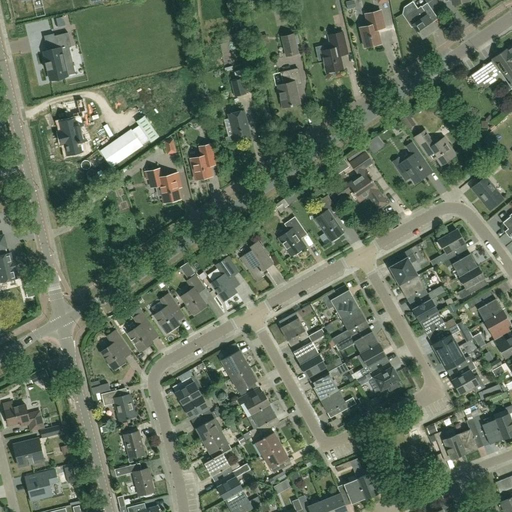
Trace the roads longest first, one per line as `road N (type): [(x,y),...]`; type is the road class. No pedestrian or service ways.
road 1 (tertiary): [(61,321),(511,16)]
road 2 (residential): [(251,314),(325,446),(434,391),(361,256)]
road 3 (unclassified): [(61,321),(0,54)]
road 4 (residential): [(251,314),(153,374),(184,511)]
road 5 (tertiary): [(108,511),(61,321)]
road 6 (residential): [(511,276),(454,211),(361,256)]
road 7 (residential): [(361,256),(251,314)]
